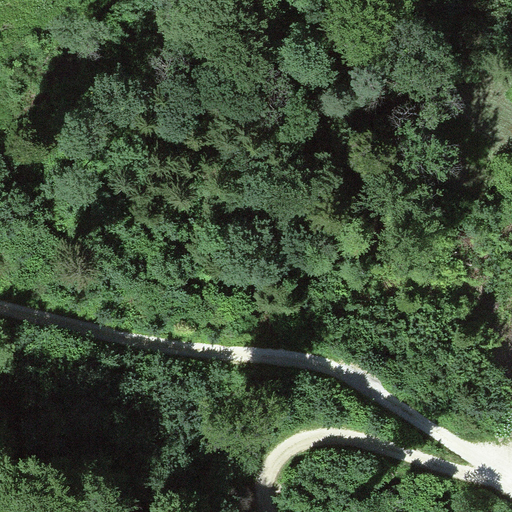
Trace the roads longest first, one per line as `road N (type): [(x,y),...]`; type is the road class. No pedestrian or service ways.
road 1 (track): [(502,478),(346,370),(288,356),(159,345),(0,304)]
road 2 (track): [(511,485),(327,436),(288,447),(269,473),(269,511)]
